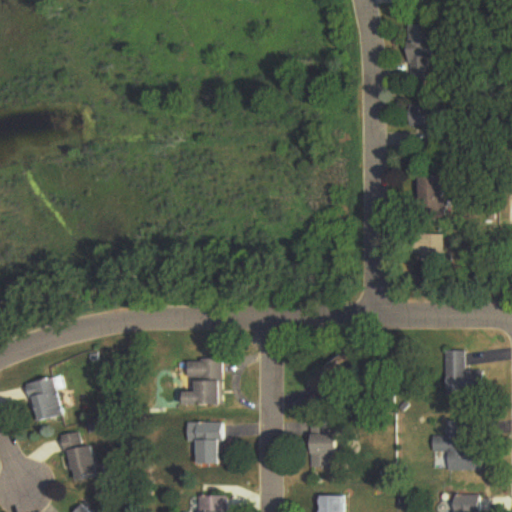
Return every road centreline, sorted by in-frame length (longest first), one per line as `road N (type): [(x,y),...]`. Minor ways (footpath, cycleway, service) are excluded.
road 1 (residential): [(0,366),(135,323),(511,323)]
road 2 (residential): [(378,323),(380,103),(365,0)]
road 3 (residential): [(273,322),(271,511)]
